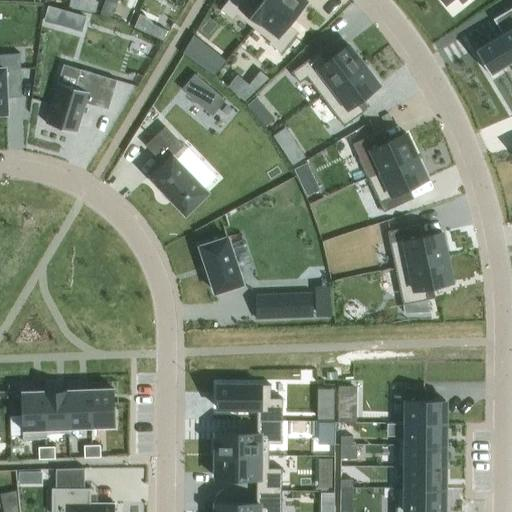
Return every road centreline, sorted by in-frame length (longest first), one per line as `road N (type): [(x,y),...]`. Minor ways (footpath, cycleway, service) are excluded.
road 1 (residential): [(499,511),(500,302),(488,221),(447,105),(376,0)]
road 2 (residential): [(164,511),(164,320),(151,267),(117,218),(83,192),(0,166)]
